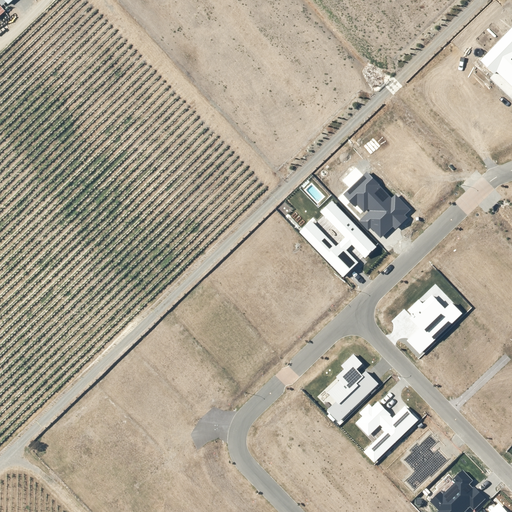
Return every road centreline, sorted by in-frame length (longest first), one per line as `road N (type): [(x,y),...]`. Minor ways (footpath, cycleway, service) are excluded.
road 1 (track): [(104,511),(71,476),(58,445),(74,419),(194,317),(288,287)]
road 2 (residential): [(355,314),(240,416),(232,443),(240,468),(284,511)]
road 3 (residential): [(355,314),(511,474)]
road 4 (residential): [(511,170),(484,182),(355,314)]
